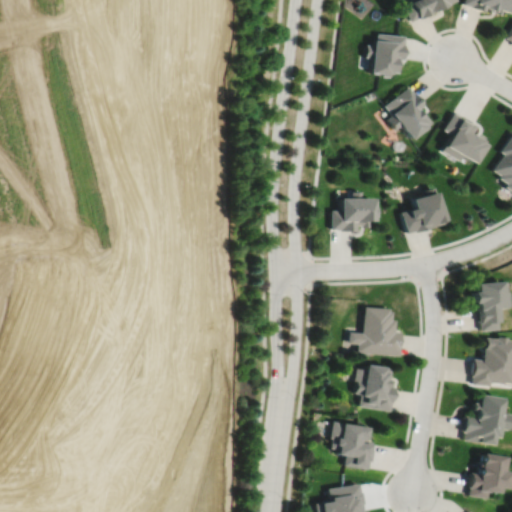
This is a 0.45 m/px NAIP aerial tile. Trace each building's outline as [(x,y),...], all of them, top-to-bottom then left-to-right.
[(408,0),(400,4),(408,20),(415,16),(416,17),(434,7),(434,8),(449,0),(408,0)] [(461,0),(461,2),(469,5),(468,6),(482,11),(483,10),(487,11),(486,13),(494,15),(495,11),(503,14),(507,0),(461,0)] [(511,19),(501,37),(508,42),(507,43),(511,46),(511,19)] [(364,43),(363,55),(369,56),(367,70),(378,71),(378,74),(385,75),(386,70),(389,70),(389,69),(393,70),(394,61),(392,61),(393,57),(400,58),(402,42),(401,42),(402,35),(375,32),(375,38),(370,37),(370,44),(364,43)] [(406,85),(382,104),(390,114),(385,118),(393,128),(399,124),(409,137),(422,126),(423,127),(430,121),(418,106),(422,103),(412,91),(411,91),(406,85)] [(452,111),(442,128),(450,133),(443,143),(444,144),(440,149),(457,159),(461,154),(473,161),(484,142),(480,140),(483,136),(476,132),(475,134),(471,132),(475,125),(468,121),(469,119),(460,114),(459,115),(452,111)] [(511,133),(509,131),(497,150),(501,152),(490,168),(497,174),(496,176),(503,181),(501,184),(511,192),(511,190),(511,133)] [(409,197),(412,207),(406,208),(406,209),(398,211),(404,232),(412,230),(413,231),(428,227),(428,226),(443,221),(434,189),(433,190),(432,186),(421,189),(423,193),(409,197)] [(337,196),(337,209),(328,209),(328,229),(337,229),(337,230),(353,230),(353,224),(358,224),(358,227),(365,227),(365,219),(370,219),(370,214),(372,214),(372,205),(370,205),(371,196),(358,196),(358,190),(349,190),(349,196),(337,196)] [(470,281),(471,289),(467,290),(468,301),(472,300),(473,309),(472,309),(474,322),(475,322),(476,329),(493,328),(492,320),(495,320),(493,306),(504,305),(502,289),(496,290),(495,279),(470,281)] [(362,306),(360,332),(347,331),(346,343),(355,343),(355,352),(396,355),(398,331),(391,331),(392,319),(388,319),(389,311),(386,311),(387,308),(362,306)] [(468,357),(466,375),(468,375),(467,383),(484,385),(484,381),(497,382),(497,381),(505,382),(510,339),(501,338),(501,336),(492,335),(491,337),(480,336),(479,346),(478,346),(476,358),(468,357)] [(364,363),(363,369),(354,368),(352,380),(354,381),(352,392),(358,393),(357,405),(385,410),(386,402),(387,402),(390,386),(384,385),(387,367),(364,363)] [(473,393),(472,402),(467,401),(466,409),(470,410),(469,416),(459,414),(457,430),(460,431),(458,439),(485,444),(486,436),(490,436),(492,427),(500,429),(503,413),(492,411),(494,397),(473,393)] [(330,421),(327,438),(329,438),(328,448),(335,449),(334,454),(343,455),(341,465),(363,468),(364,460),(365,460),(367,449),(366,449),(367,440),(362,440),(365,426),(330,421)] [(476,452),(474,463),(475,463),(474,466),(472,473),(466,472),(463,487),(465,487),(463,494),(481,497),(483,490),(492,492),(493,487),(500,488),(503,471),(496,470),(498,456),(476,452)] [(324,488),(326,501),(310,503),(311,511),(358,511),(355,483),(324,488)]
